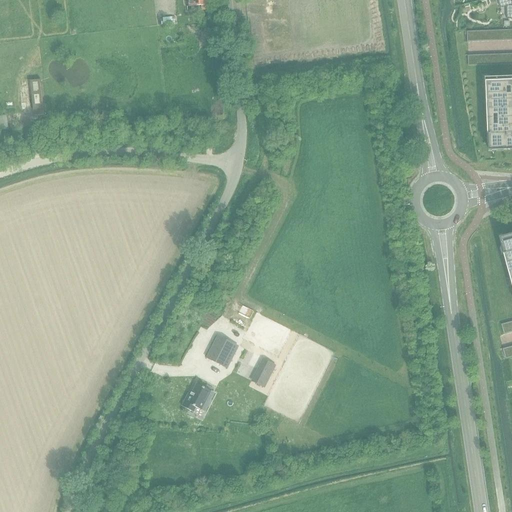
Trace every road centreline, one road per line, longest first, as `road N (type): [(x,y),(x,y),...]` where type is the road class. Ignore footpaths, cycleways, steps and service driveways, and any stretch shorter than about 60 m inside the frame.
road 1 (unclassified): [(67,511),(238,161)]
road 2 (secondary): [(480,511),(441,223)]
road 3 (unclassified): [(238,161),(114,150),(0,171)]
road 4 (secondary): [(435,175),(404,0)]
road 5 (unclassified): [(238,161),(230,0)]
